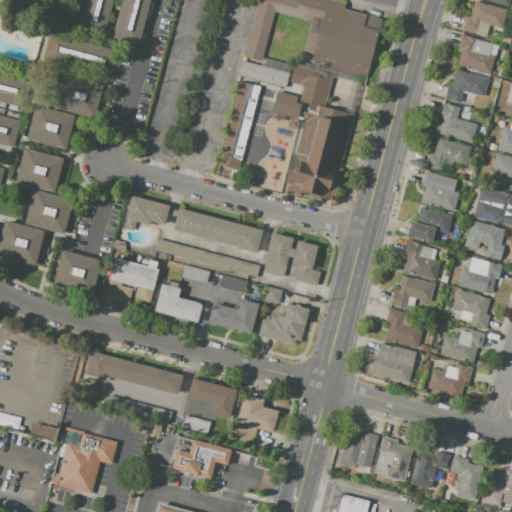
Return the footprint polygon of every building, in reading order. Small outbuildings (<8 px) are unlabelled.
[(0,0),(0,1),(36,9),(38,0),(0,0)] [(112,0),(103,34),(77,27),(84,0),(112,0)] [(150,0),(139,44),(113,37),(122,0),(150,0)] [(257,0),(334,0),(346,3),(344,9),(381,19),(365,77),(310,62),(312,56),(303,54),(312,21),(274,12),(261,60),(243,55),(257,0)] [(474,3),(507,11),(503,30),(489,27),(488,32),(487,38),(463,32),(466,17),(471,19),(474,3)] [(487,38),(488,32),(501,35),(500,41),(487,38)] [(119,51),(112,76),(45,57),(52,33),(119,51)] [(461,36),(493,44),(490,56),(495,57),(490,75),(457,66),(461,51),(457,50),(461,36)] [(241,60),(289,73),(285,87),(237,75),(241,60)] [(294,66),(314,71),(313,75),(317,76),(319,71),(333,74),(324,107),(354,115),(339,168),(342,169),(335,197),(332,196),(330,201),(289,190),(291,185),(284,183),(301,120),(304,121),(309,103),(300,101),(304,85),(290,82),(294,66)] [(456,71),(489,79),(485,98),(464,93),(461,104),(445,100),(448,86),(452,87),(456,71)] [(0,74),(29,82),(22,106),(0,100),(0,74)] [(103,85),(94,118),(56,107),(64,74),(103,85)] [(260,87),(235,179),(214,174),(226,129),(229,130),(232,119),(229,118),(239,82),(260,87)] [(277,91),(299,97),(297,103),(301,104),(297,118),(271,111),(277,91)] [(444,104),(460,109),(457,121),(477,126),(472,143),(439,134),(443,120),(440,119),(444,104)] [(75,116),(66,149),(27,138),(36,106),(75,116)] [(0,115),(20,121),(13,147),(0,143),(0,115)] [(502,128),(511,130),(511,153),(496,149),(502,128)] [(438,139),(470,147),(466,166),(448,161),(445,172),(427,168),(430,154),(434,155),(438,139)] [(24,148),(63,159),(54,192),(15,182),(24,148)] [(496,153),(511,157),(511,189),(509,189),(511,177),(491,171),(496,153)] [(426,172),(456,180),(453,191),(459,193),(454,212),(421,203),(426,186),(422,185),(426,172)] [(34,189),(73,199),(63,233),(25,223),(34,189)] [(477,197),(479,198),(481,189),(500,194),(501,191),(511,194),(511,208),(509,208),(505,224),(472,215),(477,197)] [(169,206),(168,208),(177,211),(178,208),(262,230),(256,253),(236,248),(236,246),(173,229),(176,216),(166,214),(164,225),(149,221),(148,225),(136,222),(134,231),(122,228),(131,196),(169,206)] [(420,207),(453,215),(448,234),(434,231),(431,243),(407,237),(411,221),(416,223),(420,207)] [(44,230),(35,264),(0,255),(0,238),(5,220),(44,230)] [(472,221),(505,230),(501,246),(504,247),(500,261),(484,256),(488,245),(480,243),(478,250),(464,247),(472,221)] [(273,233),(292,238),(290,248),(294,250),(297,240),(317,245),(311,270),(320,272),(316,285),(295,280),(299,265),(292,263),(293,258),(287,256),(282,276),(264,272),(267,261),(266,261),(273,233)] [(114,239),(124,242),(124,244),(124,247),(125,249),(125,251),(112,248),(114,239)] [(158,239),(259,265),(256,276),(155,250),(158,239)] [(408,240),(424,245),(424,247),(433,250),(430,260),(441,263),(436,281),(403,272),(407,256),(404,255),(408,240)] [(61,250),(106,262),(103,275),(96,273),(90,296),(52,286),(61,250)] [(115,258),(148,266),(149,260),(156,262),(154,268),(157,269),(148,301),(133,298),(137,285),(110,277),(115,258)] [(464,267),(469,268),(472,258),(502,266),(499,280),(495,279),(491,294),(458,286),(464,267)] [(184,265),(209,271),(206,282),(181,275),(184,265)] [(221,274),(247,281),(244,293),(218,287),(221,274)] [(401,276),(433,283),(429,302),(409,298),(406,309),(390,305),(393,290),(397,291),(401,276)] [(109,280),(122,283),(121,286),(132,289),(128,304),(105,298),(109,280)] [(161,284),(169,286),(170,281),(178,283),(177,288),(179,289),(177,297),(202,303),(197,322),(154,311),(161,284)] [(281,290),(277,303),(264,300),(267,287),(281,290)] [(457,290),(490,299),(486,314),(490,315),(486,331),(469,326),(472,315),(451,309),(457,290)] [(258,304),(250,333),(208,322),(213,303),(236,309),(239,299),(258,304)] [(295,341),(300,342),(308,310),(287,305),(284,317),(278,316),(295,341)] [(389,309),(406,313),(402,325),(422,331),(417,349),(385,340),(390,322),(385,321),(389,309)] [(278,316),(277,319),(272,318),(271,322),(263,320),(259,336),(294,345),(295,341),(278,316)] [(445,336),(458,340),(460,331),(468,333),(469,330),(485,334),(481,349),(476,347),(472,363),(440,355),(445,336)] [(380,343),(397,348),(393,360),(413,365),(408,384),(376,375),(380,359),(376,358),(380,343)] [(90,351),(182,376),(176,395),(105,376),(104,380),(84,375),(90,351)] [(433,370),(445,373),(447,365),(455,367),(456,363),(473,368),(469,382),(465,381),(460,397),(428,388),(433,370)] [(193,378),(236,390),(229,418),(209,413),(212,404),(187,397),(193,378)] [(243,395),(263,400),(261,407),(277,411),(272,431),(236,421),(243,395)] [(171,412),(168,424),(106,408),(109,396),(171,412)] [(0,413),(21,418),(18,431),(0,426),(0,413)] [(185,415),(210,422),(207,433),(182,427),(185,415)] [(32,422),(57,428),(53,441),(28,435),(32,422)] [(348,431),(363,435),(364,431),(377,434),(375,441),(378,442),(370,472),(339,464),(348,431)] [(117,442),(111,466),(99,462),(91,494),(56,485),(67,442),(81,446),(84,433),(117,442)] [(383,437),(396,440),(395,444),(411,448),(403,481),(385,477),(388,468),(376,465),(383,437)] [(175,450),(170,470),(209,481),(214,463),(226,466),(229,455),(230,451),(191,440),(190,445),(187,454),(175,450)] [(455,443),(461,445),(458,455),(453,453),(455,443)] [(419,452),(434,456),(435,451),(450,455),(441,491),(411,483),(419,452)] [(454,455),(468,459),(467,464),(484,468),(475,501),(456,496),(462,475),(450,472),(454,455)] [(489,469),(505,473),(506,469),(511,470),(511,503),(500,501),(499,507),(481,502),(489,469)] [(335,511),(341,494),(369,501),(366,511),(335,511)]
